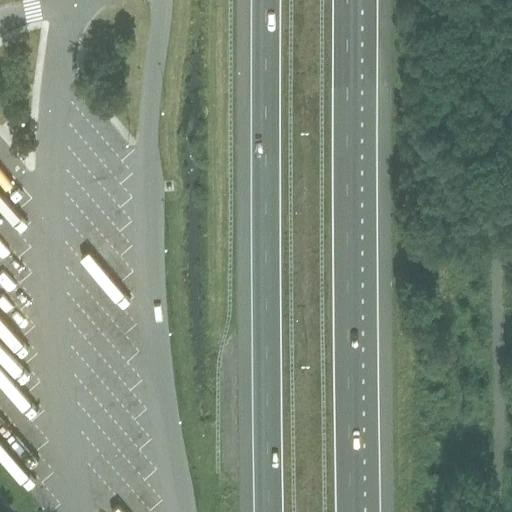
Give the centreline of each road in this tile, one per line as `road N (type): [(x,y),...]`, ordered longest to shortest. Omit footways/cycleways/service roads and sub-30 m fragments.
road 1 (motorway): [(266,0),(268,511)]
road 2 (motorway): [(350,511),(350,0)]
